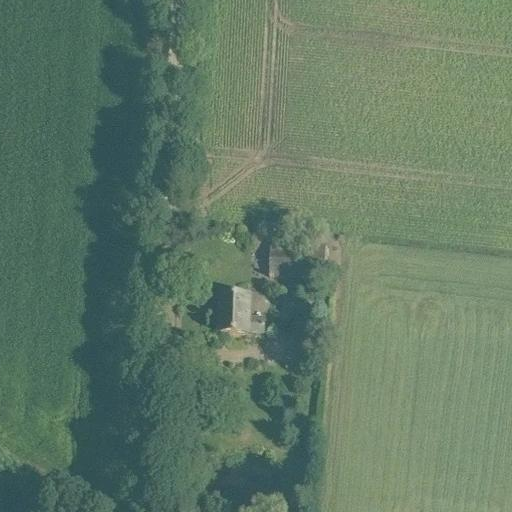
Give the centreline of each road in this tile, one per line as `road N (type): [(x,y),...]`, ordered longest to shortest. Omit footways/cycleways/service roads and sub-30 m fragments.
road 1 (unclassified): [(154,511),(170,153)]
road 2 (track): [(170,153),(177,0)]
